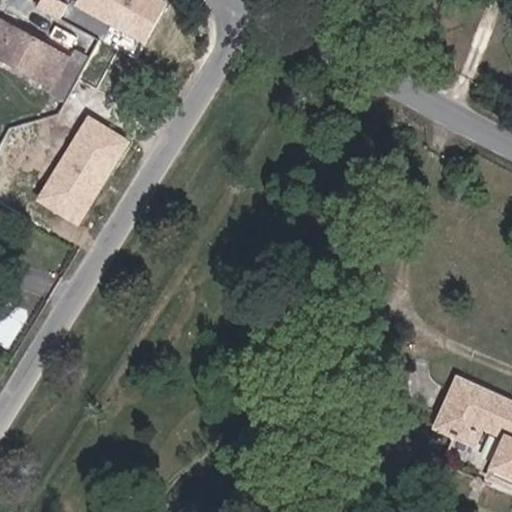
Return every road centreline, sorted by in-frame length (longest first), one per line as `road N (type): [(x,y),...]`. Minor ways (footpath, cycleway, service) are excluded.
road 1 (unclassified): [(0,424),(263,7)]
road 2 (tertiary): [(263,7),(511,138)]
